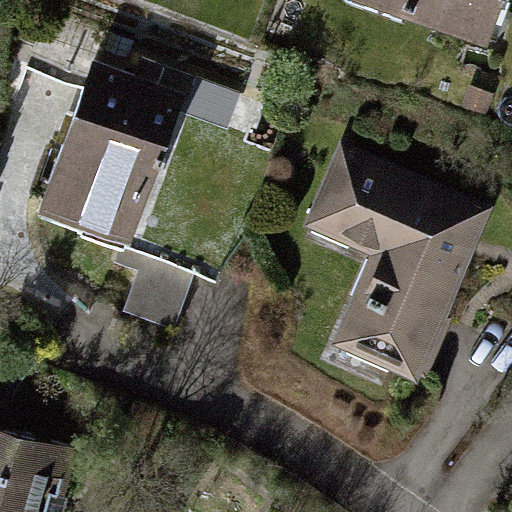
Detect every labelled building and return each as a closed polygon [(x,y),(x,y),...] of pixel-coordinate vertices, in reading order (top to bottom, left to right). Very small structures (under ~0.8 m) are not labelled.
[(380,0),(492,36),(504,0),(380,0)] [(182,91),(91,60),(41,209),(132,239),(182,91)] [(341,139),(306,221),(375,250),(336,342),(421,377),(494,202),(341,139)] [(183,325),(200,269),(145,253),(128,309),(183,325)] [(0,511),(57,511),(73,448),(0,429),(0,511)]
